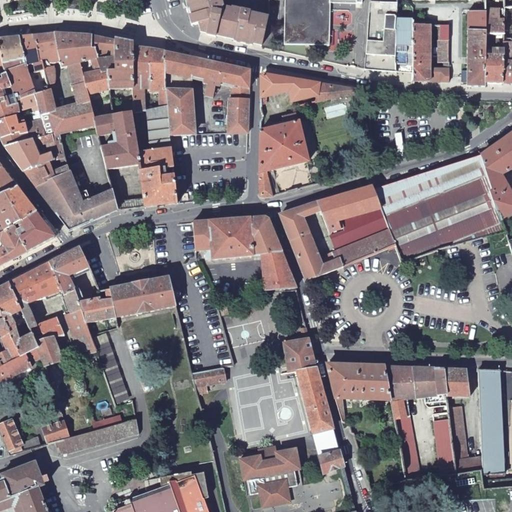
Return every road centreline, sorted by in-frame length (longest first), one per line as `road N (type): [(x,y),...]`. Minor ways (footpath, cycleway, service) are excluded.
road 1 (residential): [(511,95),(399,88),(213,50),(177,35),(158,0)]
road 2 (residential): [(0,277),(113,223),(272,209)]
road 3 (residential): [(272,209),(471,148),(511,122)]
road 4 (residential): [(319,356),(511,362)]
road 5 (residential): [(319,356),(367,511)]
road 6 (residential): [(272,209),(319,356)]
